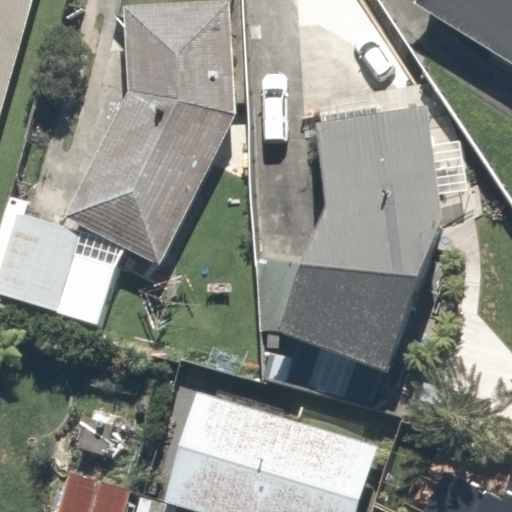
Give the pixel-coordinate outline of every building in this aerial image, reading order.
[(0,0),(0,178),(45,0),(0,0)] [(511,0),(433,0),(421,22),(511,70),(511,0)] [(99,226),(85,251),(125,272),(138,247),(171,264),(250,113),(238,12),(137,25),(137,106),(80,216),(99,226)] [(440,109),(322,132),(343,219),(299,348),(410,386),(463,229),(440,109)] [(16,197),(0,266),(0,311),(11,314),(14,300),(96,319),(106,274),(75,267),(83,234),(36,223),(40,202),(16,197)] [(372,511),(393,424),(217,384),(188,511),(372,511)] [(134,511),(139,491),(70,476),(61,511),(134,511)] [(511,511),(511,500),(497,497),(493,511),(511,511)]
